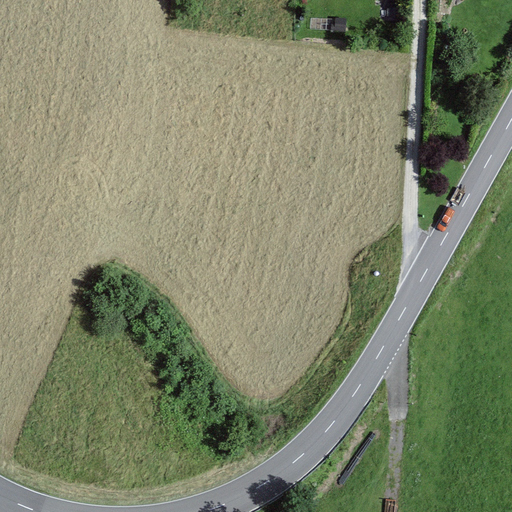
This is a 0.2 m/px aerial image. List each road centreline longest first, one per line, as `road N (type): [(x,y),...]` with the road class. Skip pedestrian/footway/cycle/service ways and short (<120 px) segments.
road 1 (secondary): [(511,118),(338,415),(277,474),(202,511)]
road 2 (track): [(390,511),(398,381),(389,335)]
